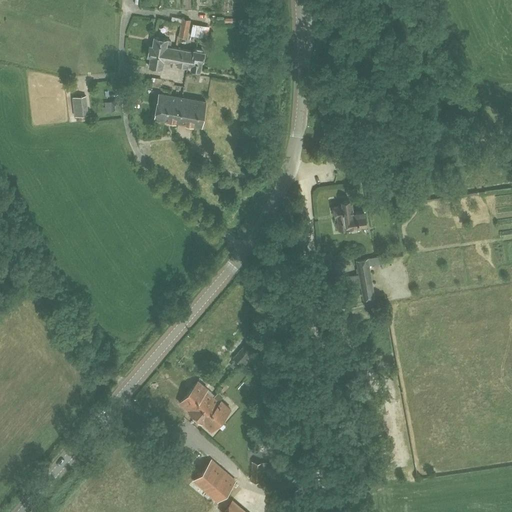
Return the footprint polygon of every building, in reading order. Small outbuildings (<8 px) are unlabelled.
[(190,19),(182,18),(179,36),(187,38),(190,19)] [(206,40),(209,28),(198,25),(195,37),(206,40)] [(164,61),(179,63),(182,49),(170,47),(171,41),(168,41),(168,39),(154,37),(153,44),(150,44),(148,56),(151,56),(149,66),(163,68),(164,61)] [(196,51),(182,49),(179,63),(191,65),(191,68),(201,70),(202,61),(203,61),(204,51),(196,50),(196,51)] [(155,117),(167,119),(171,95),(159,93),(155,117)] [(183,97),(171,95),(167,119),(179,121),(183,97)] [(73,97),(75,116),(89,115),(86,96),(73,97)] [(195,99),(183,97),(179,121),(190,123),(195,99)] [(207,102),(195,99),(190,123),(202,125),(207,102)] [(101,112),(106,112),(120,111),(119,100),(106,101),(106,102),(104,102),(104,107),(101,107),(101,112)] [(359,224),(366,223),(365,213),(364,213),(364,210),(353,211),(352,203),(350,203),(350,200),(342,201),(342,204),(334,205),(335,215),(337,215),(339,229),(349,227),(349,230),(359,229),(359,224)] [(368,258),(357,260),(358,268),(369,266),(368,258)] [(359,274),(362,286),(364,298),(375,296),(369,266),(358,268),(359,274)] [(359,274),(348,276),(350,288),(362,286),(359,274)] [(340,325),(347,324),(345,314),(338,315),(340,325)] [(240,364),(253,350),(245,344),(233,358),(240,364)] [(191,409),(197,414),(213,397),(207,391),(208,389),(199,381),(180,402),(189,411),(191,409)] [(219,402),(213,397),(197,414),(204,420),(202,422),(212,430),(231,409),(221,400),(219,402)] [(217,501),(236,480),(212,460),(194,480),(217,501)] [(251,480),(260,481),(261,478),(263,478),(263,475),(266,476),(267,463),(253,461),(251,480)] [(288,511),(288,497),(270,497),(270,511),(288,511)] [(246,511),(233,500),(222,511),(246,511)]
